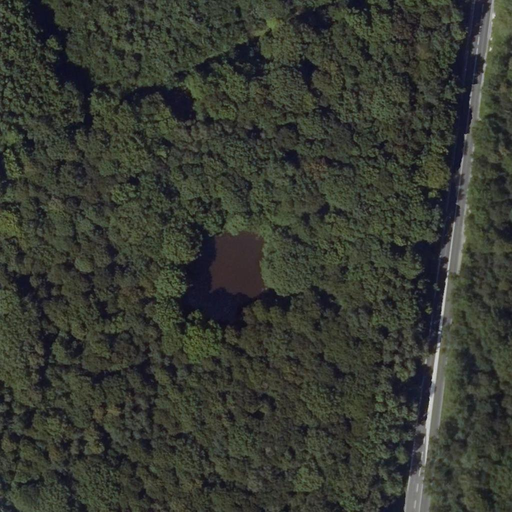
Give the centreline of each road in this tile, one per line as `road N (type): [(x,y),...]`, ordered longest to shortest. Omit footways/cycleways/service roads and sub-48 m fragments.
road 1 (primary): [(481,0),(418,511)]
road 2 (track): [(0,158),(330,0)]
